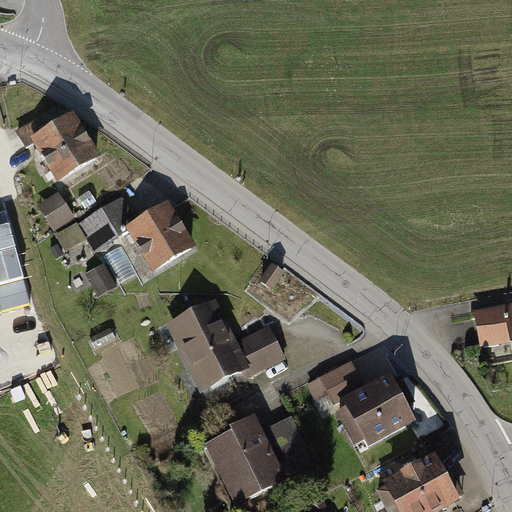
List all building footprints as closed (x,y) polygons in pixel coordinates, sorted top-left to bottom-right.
[(32,145),(56,186),(99,161),(72,115),(66,118),(59,105),(11,133),(21,151),(32,145)] [(58,195),(37,208),(52,232),(73,219),(58,195)] [(122,202),(85,225),(99,247),(136,224),(122,202)] [(153,277),(196,251),(170,208),(127,235),(153,277)] [(76,224),(54,238),(59,245),(65,255),(87,242),(76,224)] [(54,262),(65,255),(59,245),(48,252),(54,262)] [(83,274),(96,300),(118,289),(105,263),(83,274)] [(284,272),(271,264),(258,284),(271,293),(284,272)] [(511,361),(511,301),(472,308),(479,348),(509,344),(511,361)] [(213,303),(164,328),(199,398),(241,377),(244,382),(284,362),(267,328),(234,345),(213,303)] [(110,330),(87,340),(92,352),(115,341),(110,330)] [(349,362),(318,379),(331,403),(362,386),(349,362)] [(362,444),(366,450),(412,424),(387,377),(340,402),(343,409),(334,414),(353,449),(362,444)] [(202,449),(231,507),(286,480),(279,466),(308,451),(291,418),(263,433),(254,417),(227,431),(229,435),(202,449)] [(367,476),(384,511),(440,511),(458,503),(438,463),(422,471),(414,454),(367,476)]
